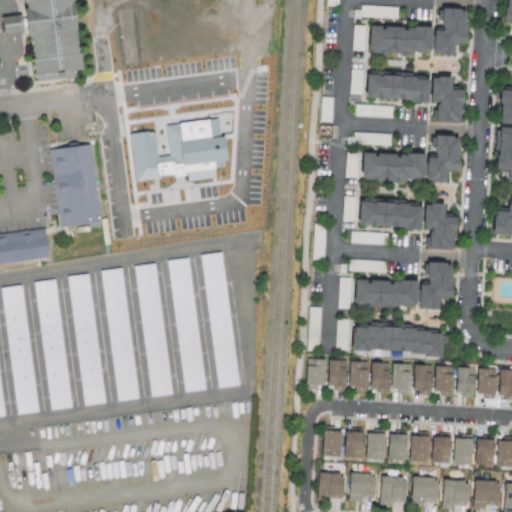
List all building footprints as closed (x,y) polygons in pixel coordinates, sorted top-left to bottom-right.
[(71,0),(20,0),(31,82),(81,76),(71,0)] [(451,56),(451,43),(464,43),(465,10),(440,9),(439,31),(432,30),(431,55),(451,56)] [(21,31),(18,14),(0,17),(0,19),(3,35),(21,31)] [(430,28),(368,26),(367,52),(429,54),(430,28)] [(364,99),(426,101),(427,78),(365,75),(364,99)] [(430,77),(429,103),(434,103),(433,123),(459,124),(460,89),(449,89),(450,78),(430,77)] [(511,124),(511,78),(511,79),(510,91),(498,90),(497,124),(511,124)] [(511,128),(495,128),(493,171),(505,172),(505,184),(511,184),(511,128)] [(423,157),(423,182),(444,182),(444,172),(456,172),(456,136),(432,136),(432,157),(423,157)] [(89,144),(48,149),(57,227),(88,224),(88,227),(98,226),(89,144)] [(360,180),(422,182),(423,155),(360,153),(360,180)] [(491,235),(509,236),(509,223),(511,223),(511,199),(507,199),(506,211),(492,211),(491,235)] [(356,226),(419,229),(420,205),(357,202),(356,226)] [(443,204),(422,204),(421,228),(426,228),(426,249),(451,250),(453,217),(442,217),(443,204)] [(0,233),(0,264),(47,259),(43,229),(0,233)] [(236,385),(219,252),(199,255),(215,387),(236,385)] [(203,389),(186,257),(165,260),(182,392),(203,389)] [(147,396),(169,394),(154,263),(133,266),(147,396)] [(416,309),(437,309),(437,298),(449,298),(450,263),(425,263),(425,284),(417,284),(416,309)] [(121,268),(100,270),(114,401),(134,399),(121,268)] [(102,403),(87,273),(66,276),(81,405),(102,403)] [(55,279),(34,281),(46,410),(68,408),(55,279)] [(415,281),(352,280),(352,307),(415,308),(415,281)] [(36,412),(20,285),(0,287),(0,295),(15,414),(36,412)] [(319,308),(307,307),(305,351),(317,351),(319,308)] [(333,350),(345,350),(346,320),(335,319),(333,350)] [(439,355),(440,330),(350,327),(350,352),(439,355)] [(313,385),(321,385),(322,359),(304,359),(303,388),(313,389),(313,385)] [(325,388),(342,388),(343,360),(326,360),(325,388)] [(346,389),(364,390),(365,361),(347,361),(346,389)] [(368,390),(385,391),(386,363),(369,362),(368,390)] [(407,364),(390,363),(389,392),(406,392),(407,364)] [(429,365),(411,364),(410,392),(428,393),(429,365)] [(432,394),(449,395),(450,367),(433,366),(432,394)] [(453,395),(470,396),(471,368),(454,367),(453,395)] [(492,397),(493,368),(475,367),(474,396),(492,397)] [(496,398),(511,398),(511,369),(497,369),(496,398)] [(320,456),(338,456),(338,431),(320,430),(320,456)] [(341,457),(358,458),(360,432),(342,431),(341,457)] [(380,460),(382,433),(364,432),(363,459),(380,460)] [(402,461),(403,434),(386,434),(385,460),(402,461)] [(424,462),(425,436),(408,435),(406,461),(424,462)] [(447,437),(429,436),(429,463),(446,463),(447,437)] [(451,464),(468,464),(469,438),(451,438),(451,464)] [(489,466),(490,439),(473,439),(472,465),(489,466)] [(511,467),(511,441),(495,440),(493,466),(511,467)] [(315,473),(315,503),(326,503),(327,497),(340,498),(341,474),(315,473)] [(346,499),(371,500),(372,474),(347,473),(346,499)] [(377,504),(390,505),(390,501),(402,502),(403,477),(378,476),(377,504)] [(408,504),(421,504),(421,501),(434,501),(434,478),(409,477),(408,504)] [(464,507),(465,481),(440,480),(439,506),(464,507)] [(470,509),(481,509),(482,505),(496,505),(496,481),(471,480),(470,509)] [(511,511),(511,484),(502,484),(501,511),(511,511)]
